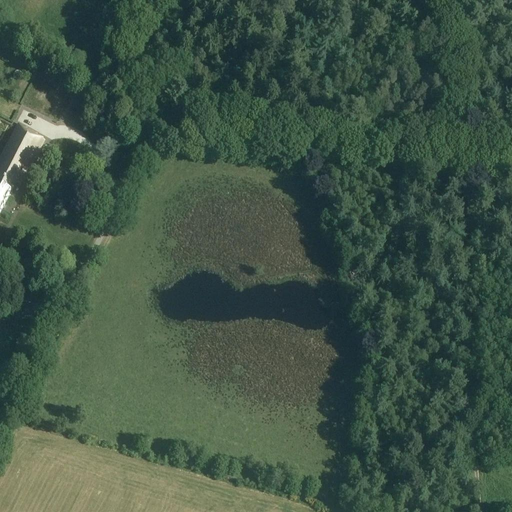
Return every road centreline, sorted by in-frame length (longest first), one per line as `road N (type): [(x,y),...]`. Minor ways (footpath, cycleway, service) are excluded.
road 1 (track): [(459,164),(181,136),(141,149),(123,189)]
road 2 (track): [(478,511),(459,164)]
road 3 (track): [(0,429),(123,189)]
road 4 (track): [(459,164),(443,0)]
